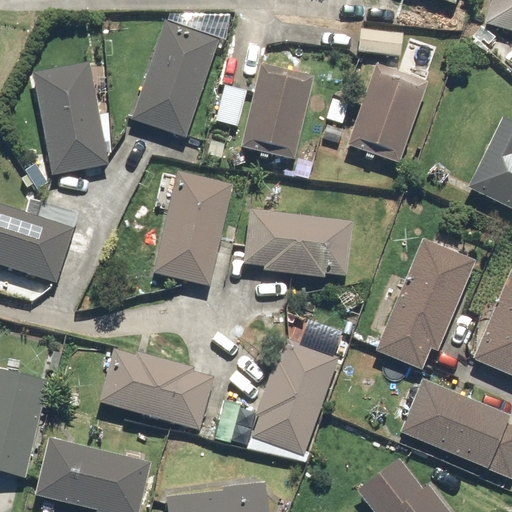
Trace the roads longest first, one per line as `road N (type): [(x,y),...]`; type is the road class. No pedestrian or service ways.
road 1 (unknown): [(0,306),(81,323),(254,284)]
road 2 (unknown): [(222,0),(362,7)]
